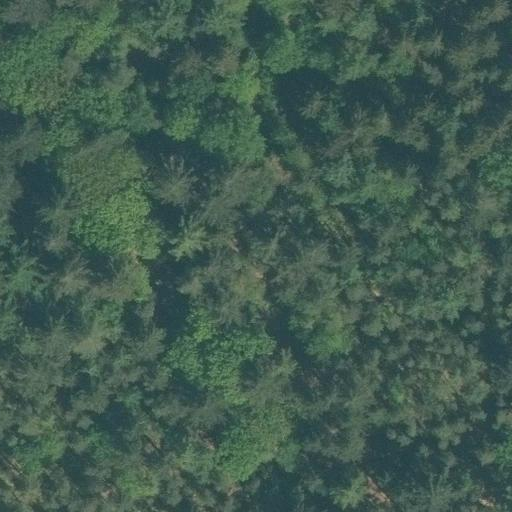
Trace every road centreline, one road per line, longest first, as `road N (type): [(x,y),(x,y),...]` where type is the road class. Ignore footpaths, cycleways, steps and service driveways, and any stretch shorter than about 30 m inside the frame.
road 1 (track): [(147,255),(318,511)]
road 2 (track): [(0,35),(147,255)]
